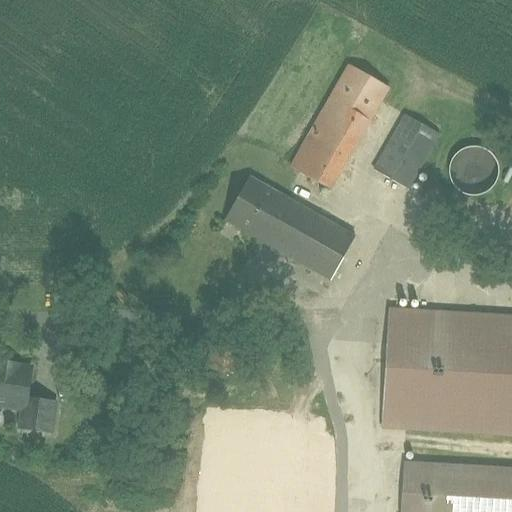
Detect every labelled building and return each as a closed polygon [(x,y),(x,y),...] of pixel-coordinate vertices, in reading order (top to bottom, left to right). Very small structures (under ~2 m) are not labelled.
[(351,66),(293,167),(328,187),(385,86),(351,66)] [(438,135),(407,118),(376,172),(407,189),(438,135)] [(495,183),(496,177),(495,172),(493,166),(490,162),(485,158),(480,156),(475,155),(469,155),(464,157),(459,160),(455,164),(453,169),(451,174),(451,180),(453,185),(455,190),(459,194),(464,197),(469,199),(475,199),(480,198),(485,196),(489,192),(493,188),(495,183)] [(353,240),(248,179),(223,222),(328,283),(353,240)] [(385,378),(511,386),(511,321),(389,315),(385,378)] [(235,379),(238,355),(212,351),(208,375),(235,379)] [(0,407),(17,410),(23,370),(0,366),(0,407)] [(49,433),(53,405),(24,401),(19,429),(49,433)] [(212,464),(219,433),(200,428),(193,460),(212,464)] [(511,511),(511,463),(405,457),(401,511),(511,511)]
